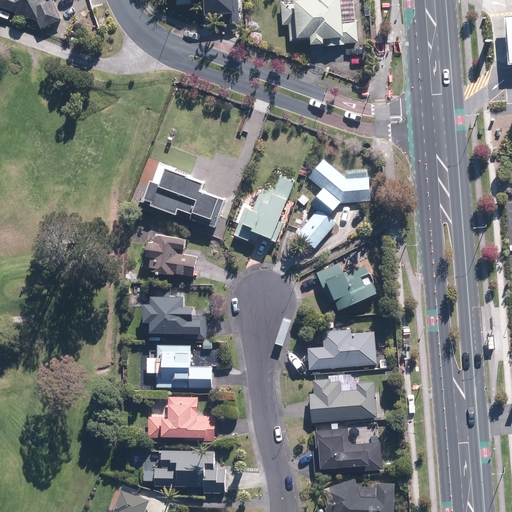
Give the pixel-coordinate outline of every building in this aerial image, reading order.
[(0,0),(0,18),(7,21),(10,12),(14,13),(13,16),(25,21),(26,18),(35,21),(39,31),(61,19),(52,0),(51,0),(0,0)] [(187,0),(188,8),(197,8),(197,13),(213,13),(213,16),(218,16),(218,21),(239,21),(239,0),(187,0)] [(289,42),(294,42),(307,41),(308,47),(322,46),(322,48),(342,46),(342,44),(357,43),(355,21),(337,23),(335,0),(310,0),(290,2),(279,3),(281,27),(287,27),(289,42)] [(256,135),(263,114),(249,109),(242,130),(256,135)] [(363,156),(352,156),(353,172),(363,172),(363,156)] [(368,180),(346,181),(321,160),(307,176),(321,188),(312,198),(329,213),(338,203),(369,203),(368,180)] [(150,197),(149,201),(215,223),(224,196),(198,187),(201,179),(163,167),(161,175),(159,179),(149,176),(143,195),(150,197)] [(247,197),(235,225),(231,236),(247,243),(251,234),(268,241),(274,243),(282,223),(276,220),(284,201),(292,183),(275,176),(271,186),(263,182),(255,201),(247,197)] [(309,199),(302,192),(294,200),(302,207),(309,199)] [(314,250),(334,223),(315,209),(295,235),(314,250)] [(150,259),(149,261),(147,261),(146,270),(149,270),(149,274),(179,276),(192,277),(194,257),(180,256),(181,239),(151,237),(151,244),(144,244),(143,258),(150,259)] [(359,277),(368,273),(364,263),(342,272),(339,263),(315,273),(320,286),(323,285),(334,310),(376,293),(371,281),(362,284),(359,277)] [(147,297),(147,304),(140,304),(139,337),(146,337),(179,338),(200,339),(201,316),(180,315),(181,298),(147,297)] [(373,332),(352,334),(351,329),(319,332),(320,347),(305,348),(307,371),(375,365),(373,332)] [(145,358),(144,373),(156,373),(157,366),(188,367),(189,344),(155,343),(154,358),(145,358)] [(187,368),(186,371),(169,371),(169,380),(186,381),(186,387),(209,388),(209,369),(187,368)] [(372,382),(356,383),(356,390),(338,391),(338,381),(328,382),(328,378),(310,380),(311,393),(307,393),(309,423),(375,418),(372,382)] [(157,438),(157,436),(163,436),(194,438),(202,438),(202,440),(212,440),(213,416),(195,416),(196,397),(165,396),(164,417),(146,416),(146,436),(146,438),(157,438)] [(362,466),(362,469),(379,468),(378,442),(345,444),(345,428),(313,430),(314,446),(315,468),(362,466)] [(223,468),(212,468),(212,451),(158,450),(157,461),(157,467),(151,467),(151,485),(202,486),(202,492),(223,492),(223,468)] [(352,482),(321,492),(324,502),(321,503),(324,511),(390,511),(391,486),(374,486),(374,499),(357,498),(352,482)] [(144,511),(148,501),(120,492),(114,511),(144,511)]
